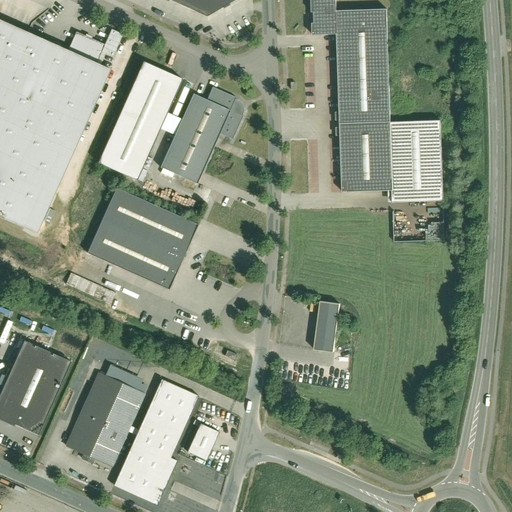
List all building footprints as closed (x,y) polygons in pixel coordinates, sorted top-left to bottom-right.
[(163,0),(206,20),(239,0),(163,0)] [(345,193),(393,191),(390,125),(385,14),(337,16),(335,0),(313,0),(315,35),(339,34),(345,193)] [(0,221),(29,234),(103,70),(0,23),(0,221)] [(139,71),(96,173),(134,189),(177,88),(139,71)] [(194,93),(163,166),(196,180),(217,132),(232,138),(241,116),(242,107),(239,101),(233,96),(211,87),(206,99),(194,93)] [(440,123),(390,125),(393,191),(393,204),(443,201),(440,123)] [(114,187),(86,252),(170,288),(198,223),(114,187)] [(321,304),(314,349),(332,352),(339,306),(321,304)] [(70,363),(22,340),(0,386),(0,418),(36,435),(70,363)] [(97,374),(66,444),(83,452),(81,458),(91,463),(94,457),(113,466),(144,394),(97,374)] [(169,457),(197,395),(162,379),(114,484),(156,503),(176,460),(169,457)] [(217,432),(201,425),(189,452),(205,459),(217,432)]
